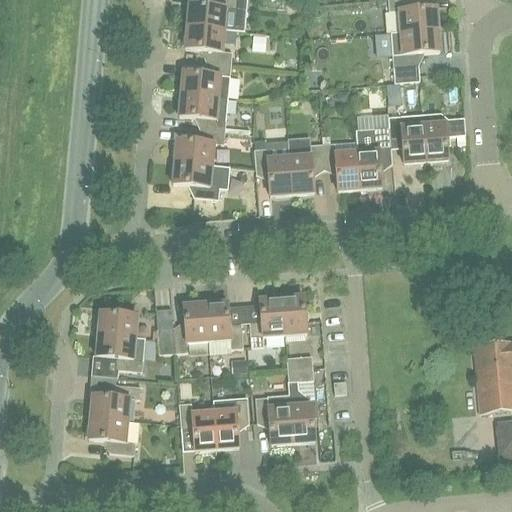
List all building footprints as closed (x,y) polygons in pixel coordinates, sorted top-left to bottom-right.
[(236,12),(237,0),(234,0),(211,0),(211,10),(189,8),(187,30),(224,33),(240,35),(243,13),(236,12)] [(414,13),(413,1),(388,3),(389,15),(399,14),(400,36),(415,35),(438,33),(436,11),(414,13)] [(207,54),(206,66),(231,68),(232,56),(222,55),(224,33),(187,30),(185,52),(207,54)] [(438,33),(415,35),(400,36),(391,37),(393,71),(418,69),(417,57),(440,55),(438,33)] [(231,68),(206,66),(205,77),(183,75),(181,97),(218,101),(228,102),(230,80),(231,68)] [(418,69),(393,71),(394,87),(420,85),(418,69)] [(201,122),(200,133),(225,136),(226,123),(216,123),(218,101),(181,97),(179,120),(201,122)] [(390,146),(402,145),(404,167),(426,165),(423,128),(422,118),(388,121),(389,132),(390,143),(390,146)] [(445,126),(423,128),(426,165),(448,164),(445,126)] [(392,168),(390,146),(390,143),(389,132),(355,134),(357,155),(360,193),(382,191),(380,169),(392,168)] [(176,143),(174,165),(212,169),(214,147),(224,148),(225,136),(200,133),(198,145),(176,143)] [(360,193),(357,155),(335,157),(334,147),(322,148),(324,173),(336,172),(338,194),(360,193)] [(324,173),(322,148),(288,151),(289,160),(292,198),(314,196),(312,174),(324,173)] [(254,153),(256,178),(268,178),(270,200),(292,198),(289,160),(267,162),(267,152),(254,153)] [(229,170),(212,169),(174,165),(172,187),(194,189),(193,201),(218,204),(220,191),(227,192),(229,170)] [(282,301),(284,339),(306,337),(304,299),(282,301)] [(284,339),(282,301),(259,303),(261,325),(249,326),(251,351),(263,350),(263,340),(284,339)] [(205,307),(208,344),(230,343),(231,353),(243,352),(241,327),(229,327),(227,305),(205,307)] [(208,344),(205,307),(183,309),(185,331),(173,332),(175,357),(187,356),(186,346),(208,344)] [(98,337),(135,341),(137,319),(100,315),(98,337)] [(175,357),(173,332),(157,333),(159,358),(175,357)] [(98,337),(96,359),(118,361),(117,373),(142,376),(145,342),(135,341),(98,337)] [(511,344),(471,348),(478,417),(511,413),(511,344)] [(287,374),(312,372),(312,360),(286,362),(287,374)] [(287,374),(288,386),(297,385),(313,384),(312,372),(287,374)] [(289,399),(290,409),(293,447),(315,445),(312,407),(308,408),(307,403),(297,395),(297,385),(288,386),(289,399)] [(345,385),(333,386),(334,398),(346,397),(345,385)] [(90,420),(128,424),(129,402),(139,403),(140,390),(115,388),(114,400),(92,398),(90,420)] [(270,448),(293,447),(290,409),(289,399),(255,402),(257,427),(269,426),(270,448)] [(213,405),(214,415),(217,453),(239,451),(237,429),(249,428),(247,403),(213,405)] [(179,408),(181,433),(193,432),(194,454),(217,453),(214,415),(192,417),(191,407),(179,408)] [(128,424),(90,420),(88,443),(110,445),(109,457),(134,459),(136,446),(126,445),(128,424)] [(511,422),(495,424),(499,461),(511,459),(511,422)]
